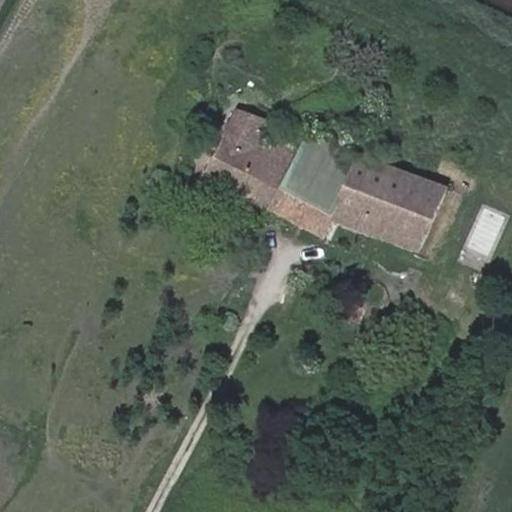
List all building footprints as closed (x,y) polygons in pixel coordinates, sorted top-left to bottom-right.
[(355,48),(345,43),(342,50),(353,55),(355,48)] [(343,114),(332,110),(328,118),(340,123),(343,114)] [(333,222),(422,252),(444,188),(350,156),(306,137),(298,155),(271,141),(260,136),(266,126),(239,113),(207,179),(324,237),(333,222)] [(298,155),(306,137),(297,133),(296,137),(277,129),(271,141),(298,155)] [(466,229),(458,226),(453,239),(461,242),(466,229)]
